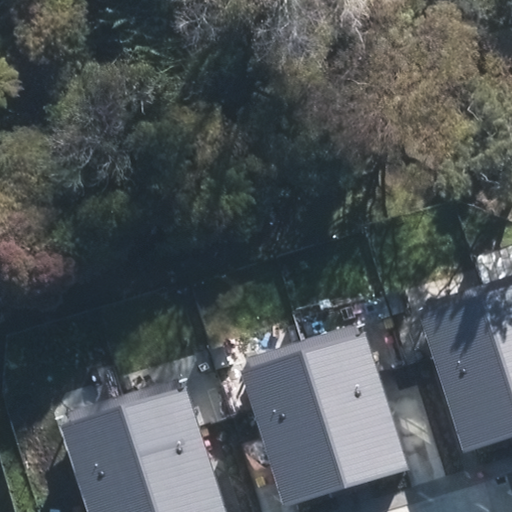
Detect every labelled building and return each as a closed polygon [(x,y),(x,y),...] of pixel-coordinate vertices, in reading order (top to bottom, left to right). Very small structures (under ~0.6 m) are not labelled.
[(511,394),(511,280),(481,289),(511,394)] [(511,410),(511,394),(481,289),(417,308),(451,428),(511,410)] [(335,468),(391,451),(353,324),(297,339),(335,468)] [(297,339),(231,359),(269,487),(335,468),(297,339)] [(159,511),(195,511),(222,503),(180,373),(120,392),(159,511)] [(159,511),(120,392),(58,412),(91,511),(159,511)]
